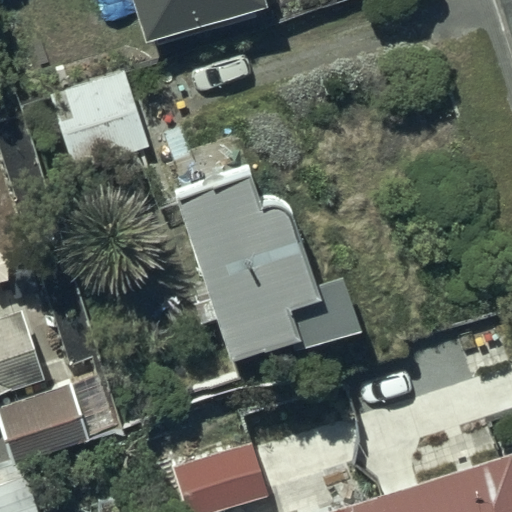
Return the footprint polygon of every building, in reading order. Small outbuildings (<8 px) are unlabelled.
[(123,0),(133,30),(229,0),(123,0)] [(44,89),(68,166),(145,142),(120,64),(44,89)] [(332,266),(305,275),(275,188),(256,195),(246,165),(167,192),(221,348),(273,330),(278,344),(350,319),(332,266)] [(0,384),(40,371),(19,305),(0,311),(0,384)] [(66,379),(0,398),(0,440),(5,456),(82,434),(66,379)] [(248,441),(168,469),(182,511),(200,511),(265,490),(248,441)] [(511,511),(511,470),(505,448),(302,511),(511,511)] [(34,511),(23,470),(0,476),(0,511),(34,511)]
